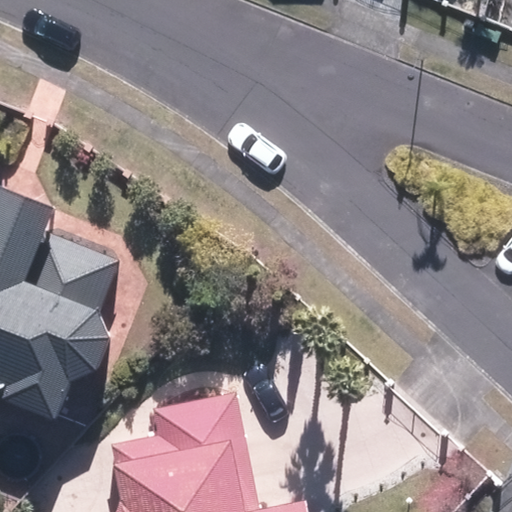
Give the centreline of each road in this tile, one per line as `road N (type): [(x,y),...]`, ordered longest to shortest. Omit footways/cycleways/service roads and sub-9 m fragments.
road 1 (residential): [(511,352),(367,200),(284,83)]
road 2 (residential): [(284,83),(511,151)]
road 3 (residential): [(87,0),(284,83)]
